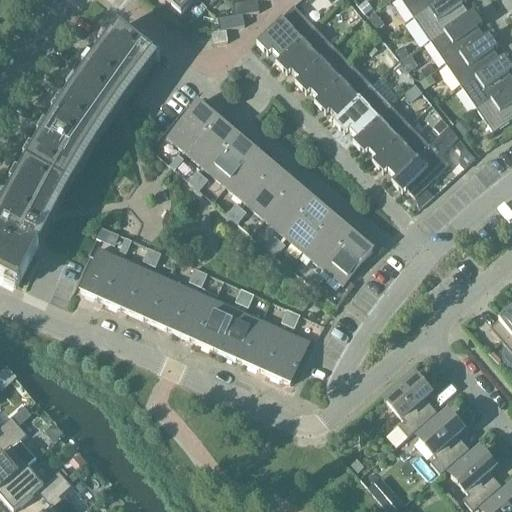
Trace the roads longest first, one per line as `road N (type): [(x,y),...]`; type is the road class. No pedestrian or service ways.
road 1 (residential): [(343,407),(314,428),(0,297)]
road 2 (residential): [(511,183),(416,268),(348,364),(343,407)]
road 3 (residential): [(0,110),(81,0)]
road 4 (residential): [(511,428),(430,333)]
